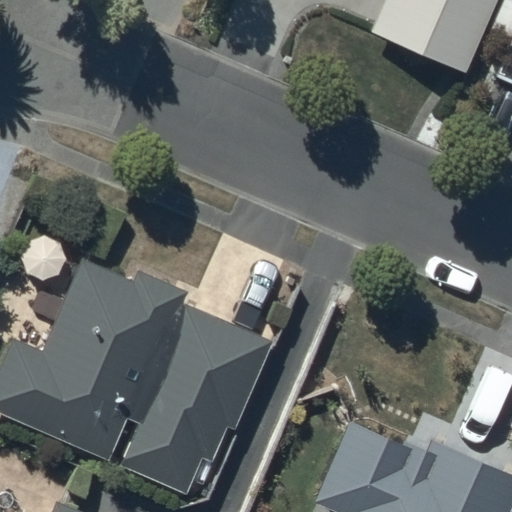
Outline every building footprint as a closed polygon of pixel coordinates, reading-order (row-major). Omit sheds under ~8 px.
[(384,0),(370,34),(461,73),(492,0),(384,0)] [(511,32),(491,81),(511,89),(511,32)] [(189,293),(134,271),(130,281),(77,260),(39,353),(7,340),(0,357),(0,418),(109,463),(124,427),(129,429),(114,466),(182,493),(198,455),(207,458),(221,425),(232,429),(267,343),(182,309),(189,293)] [(508,511),(511,503),(511,478),(430,443),(423,460),(347,428),(314,503),(333,511),(508,511)] [(75,511),(51,502),(46,511),(75,511)]
